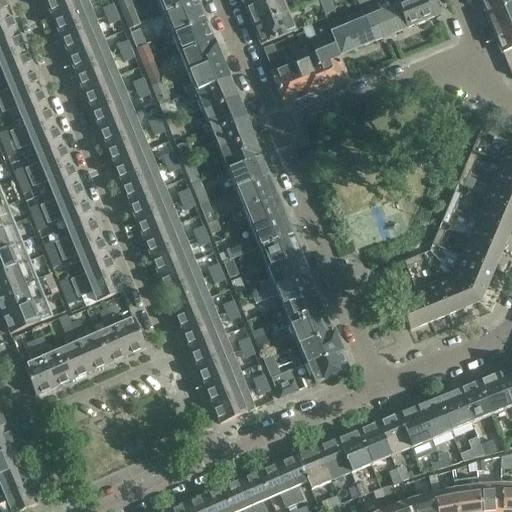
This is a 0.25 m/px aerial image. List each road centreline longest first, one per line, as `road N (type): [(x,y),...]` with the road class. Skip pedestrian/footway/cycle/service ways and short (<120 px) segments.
road 1 (residential): [(27,0),(180,354)]
road 2 (residential): [(381,391),(273,127)]
road 3 (residential): [(475,48),(273,127)]
road 4 (residential): [(226,458),(381,391)]
road 5 (residential): [(31,413),(180,354)]
road 6 (residential): [(381,391),(511,333)]
road 7 (residential): [(273,127),(220,0)]
road 8 (residential): [(99,511),(226,458)]
